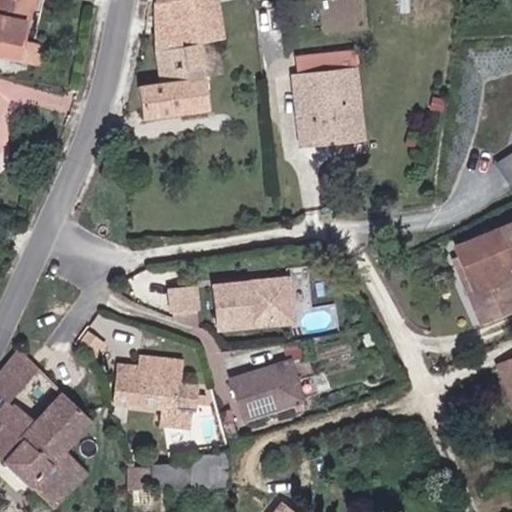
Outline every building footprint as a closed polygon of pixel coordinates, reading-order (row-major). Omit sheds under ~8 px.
[(0,0),(0,50),(39,59),(43,41),(25,36),(33,0),(0,0)] [(136,86),(141,120),(208,110),(198,47),(220,43),(215,0),(160,0),(155,1),(158,83),(136,86)] [(295,92),(346,76),(346,70),(293,73),(295,92)] [(346,76),(347,147),(360,147),(358,73),(346,76)] [(322,148),(347,147),(346,76),(295,92),(323,93),(324,106),(294,107),(296,138),(322,137),(322,148)] [(296,138),(297,148),(322,148),(322,137),(296,138)] [(511,259),(511,220),(440,258),(458,293),(453,296),(469,327),(504,309),(486,273),(511,259)] [(299,327),(298,284),(254,286),(255,300),(246,300),(246,286),(223,287),(224,330),(247,329),(246,314),(255,314),(256,329),(299,327)] [(204,307),(204,288),(179,288),(180,308),(204,307)] [(19,349),(0,374),(0,394),(7,401),(39,368),(19,349)] [(183,383),(183,379),(185,361),(145,356),(144,365),(135,364),(134,366),(133,377),(123,376),(121,376),(118,401),(198,410),(201,385),(183,383)] [(511,358),(493,367),(511,409),(511,358)] [(133,377),(134,366),(124,365),(123,376),(133,377)] [(301,409),(296,388),(313,384),(310,370),(292,370),(234,383),(242,421),(301,409)] [(318,406),(313,384),(296,388),(301,409),(318,406)] [(36,425),(7,401),(0,394),(0,424),(1,425),(0,426),(0,459),(54,510),(65,498),(40,475),(64,450),(73,440),(93,420),(65,393),(36,425)] [(65,498),(90,471),(64,450),(40,475),(65,498)] [(173,491),(171,465),(129,466),(130,492),(173,491)] [(171,465),(173,491),(189,490),(188,465),(171,465)]
